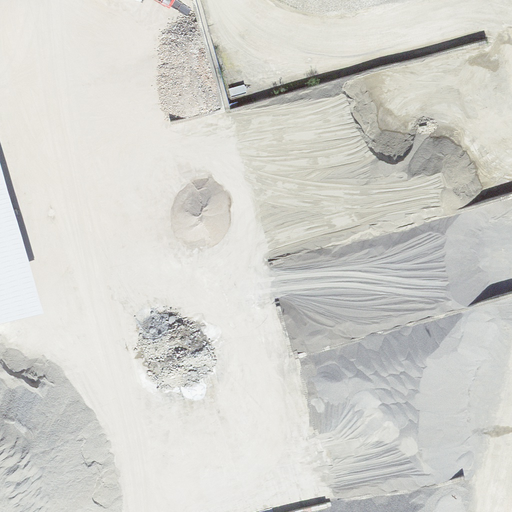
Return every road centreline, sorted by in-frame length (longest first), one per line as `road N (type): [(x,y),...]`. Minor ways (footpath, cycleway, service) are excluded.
road 1 (track): [(511,6),(441,26),(325,34),(231,0)]
road 2 (track): [(474,511),(511,394)]
